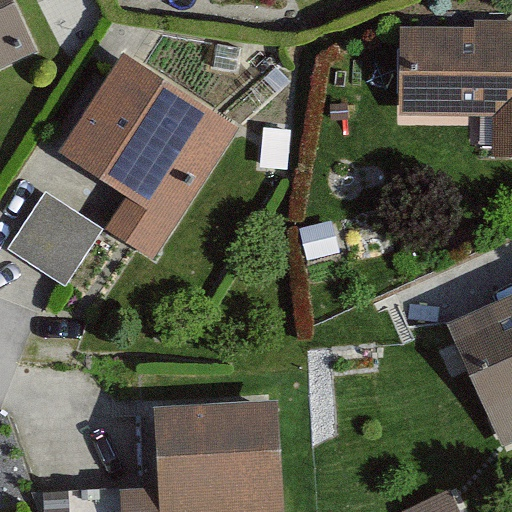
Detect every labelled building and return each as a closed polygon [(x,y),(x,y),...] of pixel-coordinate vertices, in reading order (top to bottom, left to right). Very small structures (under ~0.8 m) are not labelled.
[(0,0),(0,70),(39,54),(15,0),(0,0)] [(475,36),(406,33),(402,120),(495,124),(494,163),(511,163),(511,28),(475,27),(475,36)] [(235,131),(122,61),(60,160),(129,203),(108,237),(152,265),(235,131)] [(97,234),(43,199),(7,254),(61,289),(97,234)] [(330,260),(327,234),(302,237),(305,263),(330,260)] [(511,305),(455,331),(508,449),(511,447),(511,305)] [(284,511),(285,410),(161,409),(161,493),(124,493),(124,511),(284,511)]
